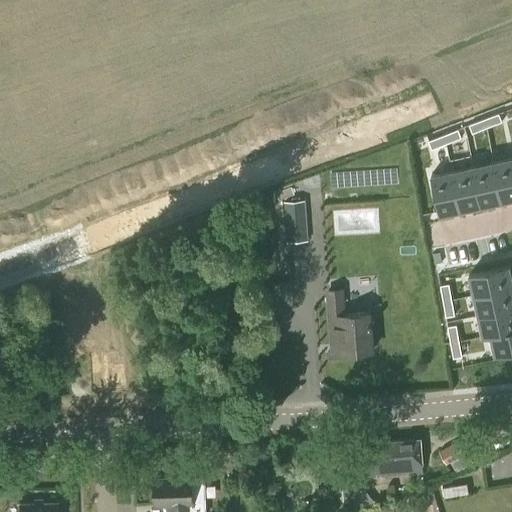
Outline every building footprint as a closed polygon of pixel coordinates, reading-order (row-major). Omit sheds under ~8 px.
[(484,118),(487,126),(502,120),(499,112),(484,118)] [(472,132),(487,126),(484,118),(469,124),(472,132)] [(443,133),(446,142),(461,136),(458,128),(443,133)] [(431,148),(446,142),(443,133),(428,139),(431,148)] [(511,156),(494,161),(503,201),(511,199),(511,156)] [(494,161),(474,165),(483,205),(503,201),(494,161)] [(474,165),(454,169),(462,210),(483,205),(474,165)] [(433,174),(442,214),(462,210),(454,169),(433,174)] [(304,200),(284,202),(288,242),(308,240),(304,200)] [(470,274),(475,294),(511,286),(511,278),(509,266),(470,274)] [(443,300),(452,298),(449,282),(440,284),(443,300)] [(511,286),(475,294),(479,315),(511,307),(511,286)] [(343,314),(342,289),(329,290),(332,346),(338,345),(338,352),(372,350),(370,312),(343,314)] [(452,298),(443,300),(446,316),(455,314),(452,298)] [(483,335),(491,334),(511,329),(511,307),(479,315),(483,335)] [(263,332),(277,329),(273,308),(259,310),(263,332)] [(450,341),(460,339),(457,323),(447,325),(450,341)] [(511,329),(491,334),(496,354),(511,350),(511,329)] [(460,339),(450,341),(453,357),(462,355),(460,339)] [(423,472),(420,438),(357,443),(357,446),(352,446),(353,461),(358,461),(359,477),(423,472)] [(448,464),(468,452),(460,439),(440,451),(448,464)] [(169,477),(153,478),(154,504),(166,503),(166,511),(206,511),(205,475),(191,475),(191,476),(178,477),(178,473),(168,473),(169,477)] [(42,502),(42,498),(32,499),(32,503),(17,503),(17,511),(55,511),(55,502),(42,502)]
